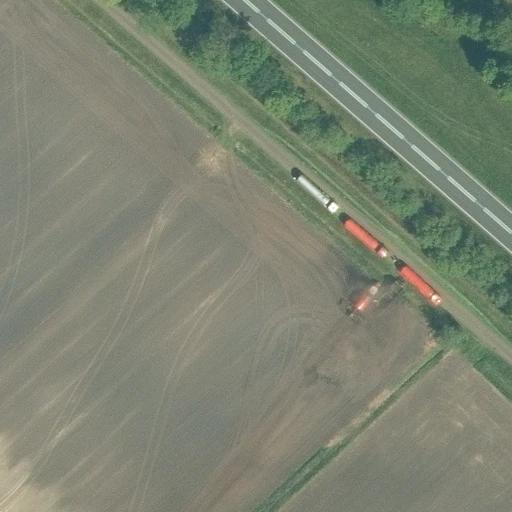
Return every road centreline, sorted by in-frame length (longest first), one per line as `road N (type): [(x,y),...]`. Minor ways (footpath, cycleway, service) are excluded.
road 1 (unclassified): [(511,357),(102,0)]
road 2 (trunk): [(511,234),(243,0)]
